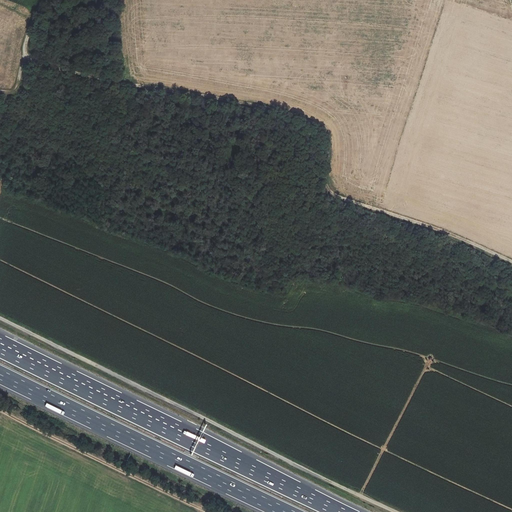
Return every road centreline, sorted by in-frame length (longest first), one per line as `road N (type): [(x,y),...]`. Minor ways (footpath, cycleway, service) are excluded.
road 1 (track): [(511,262),(340,198),(326,186),(322,129),(308,119),(22,59)]
road 2 (track): [(0,318),(394,511)]
road 3 (motorway): [(340,511),(0,346)]
road 4 (motorway): [(0,376),(282,511)]
road 5 (track): [(204,511),(0,410)]
